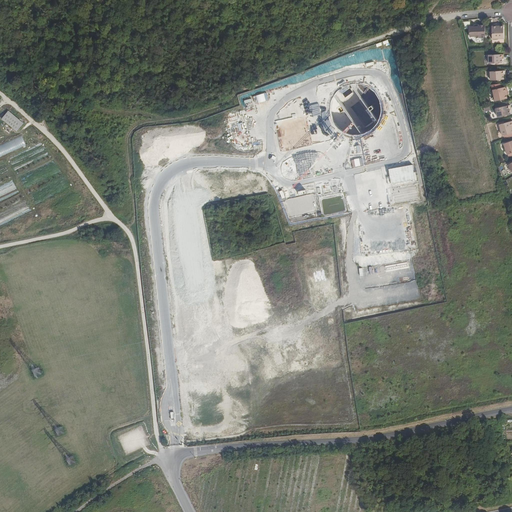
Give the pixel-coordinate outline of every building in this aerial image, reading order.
[(484,24),(478,24),(478,26),(475,26),(469,27),(469,36),(475,36),(475,38),(484,37),(484,24)] [(497,26),(497,24),(492,24),(492,38),(503,37),(503,26),(499,26),(497,26)] [(496,63),(499,62),(502,62),(502,57),(503,57),(503,54),(489,54),(487,55),(487,59),(489,60),(489,63),(496,63)] [(498,79),(501,79),(504,79),(503,74),(505,74),(505,70),(490,71),(488,72),(488,76),(490,77),(491,80),(498,79)] [(331,118),(333,123),(337,127),(341,131),(346,134),(352,135),(358,135),(363,134),(368,131),(373,128),(376,123),(379,118),(380,113),(380,107),(379,102),(377,97),(374,93),(370,89),(365,86),(360,85),(355,84),(349,85),(344,87),(339,90),(335,95),(332,100),(330,106),(330,112),(331,118)] [(449,84),(435,88),(436,95),(438,95),(439,97),(441,97),(442,98),(452,95),(449,84)] [(505,98),(505,94),(504,93),(506,92),(505,86),(491,89),(493,101),(505,98)] [(469,108),(478,105),(475,91),(466,93),(469,108)] [(259,104),(266,102),(264,94),(257,96),(259,104)] [(507,114),(510,113),(509,109),(511,109),(510,104),(508,105),(505,105),(496,108),(494,109),(495,112),(497,113),(497,116),(504,115),(507,114)] [(25,123),(10,111),(3,119),(19,131),(25,123)] [(511,120),(499,124),(502,136),(503,135),(504,138),(511,136),(511,133),(511,132),(511,120)] [(289,149),(319,144),(317,130),(313,131),(314,135),(310,135),(309,130),(300,131),(301,135),(299,136),(301,143),(298,144),(298,139),(282,142),(282,144),(288,144),(289,149)] [(0,157),(26,145),(21,135),(0,144),(0,157)] [(311,166),(304,168),(302,161),(296,162),(297,174),(312,172),(311,166)] [(221,185),(242,182),(241,174),(213,177),(213,180),(221,179),(221,185)] [(322,182),(323,195),(336,194),(335,181),(322,182)] [(289,189),(282,191),(285,198),(291,196),(289,189)] [(419,246),(416,230),(401,233),(404,249),(419,246)] [(364,242),(365,255),(379,254),(379,241),(364,242)] [(204,318),(199,318),(200,329),(210,329),(210,316),(204,316),(204,318)] [(208,339),(216,337),(215,330),(207,332),(208,339)] [(249,394),(241,395),(242,416),(250,416),(249,394)]
